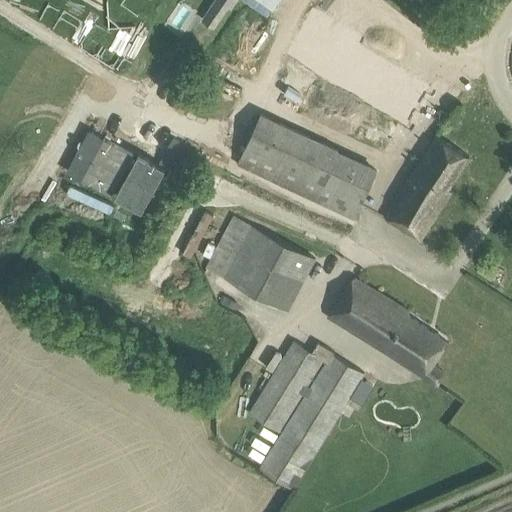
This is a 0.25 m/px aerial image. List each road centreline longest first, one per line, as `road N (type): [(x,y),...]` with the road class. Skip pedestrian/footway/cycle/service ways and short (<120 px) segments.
road 1 (unknown): [(356,247),(236,190),(215,189),(200,200),(172,260)]
road 2 (unknown): [(511,176),(453,260),(397,261),(356,247)]
road 3 (unknown): [(356,247),(437,117)]
